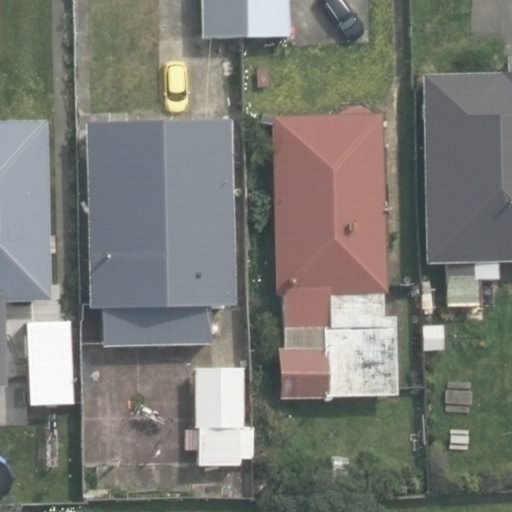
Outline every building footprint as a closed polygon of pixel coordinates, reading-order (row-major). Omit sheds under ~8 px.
[(202,0),(203,20),(203,35),(288,34),(288,20),(287,0),(202,0)] [(511,58),(506,59),(506,73),(423,75),(426,265),(445,264),(446,307),(478,306),(478,278),(496,278),(496,262),(511,261),(511,58)] [(280,291),(282,395),(395,393),(393,316),(383,316),(382,292),(385,292),(381,114),(270,116),(274,291),(280,291)] [(0,301),(47,300),(42,119),(0,120),(0,301)] [(234,123),(82,125),(84,309),(97,309),(97,349),(204,348),(203,307),(236,307),(234,123)] [(27,324),(30,404),(73,403),(71,322),(27,324)] [(489,358),(423,364),(427,404),(492,399),(489,358)] [(244,369),(194,371),(198,466),(247,464),(244,369)]
